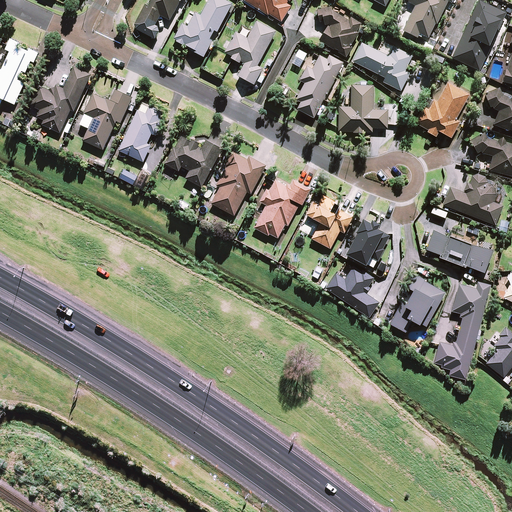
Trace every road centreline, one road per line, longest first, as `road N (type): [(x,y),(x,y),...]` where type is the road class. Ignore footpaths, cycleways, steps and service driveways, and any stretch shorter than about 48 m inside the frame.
road 1 (motorway): [(0,276),(188,390),(356,511)]
road 2 (motorway): [(304,511),(164,411),(0,313)]
road 3 (residential): [(86,40),(343,168)]
road 4 (residential): [(343,168),(408,159),(420,181),(408,196),(359,181)]
